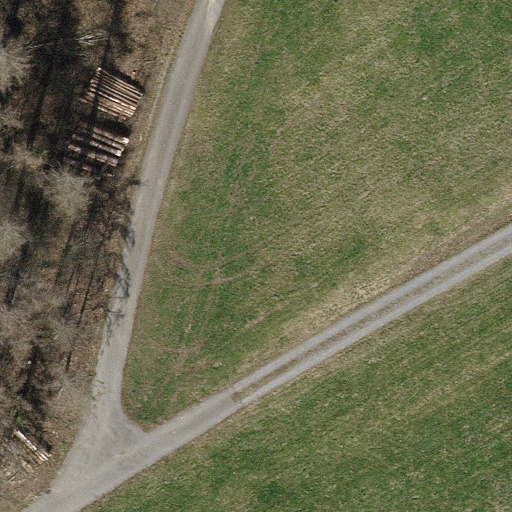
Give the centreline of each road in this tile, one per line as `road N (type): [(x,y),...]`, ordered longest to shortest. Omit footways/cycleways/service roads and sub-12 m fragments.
road 1 (track): [(110,472),(110,388),(151,172),(215,0)]
road 2 (track): [(110,472),(511,243)]
